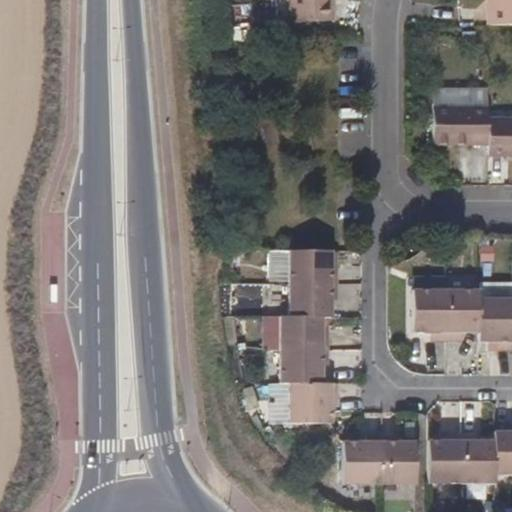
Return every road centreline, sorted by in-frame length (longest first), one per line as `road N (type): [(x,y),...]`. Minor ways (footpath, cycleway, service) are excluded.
road 1 (secondary): [(186,506),(158,439),(127,0)]
road 2 (secondary): [(103,0),(96,511)]
road 3 (residential): [(391,188),(375,243),(376,366),(400,387),(511,387)]
road 4 (residential): [(391,188),(388,0)]
road 5 (residential): [(511,213),(422,213),(391,188)]
